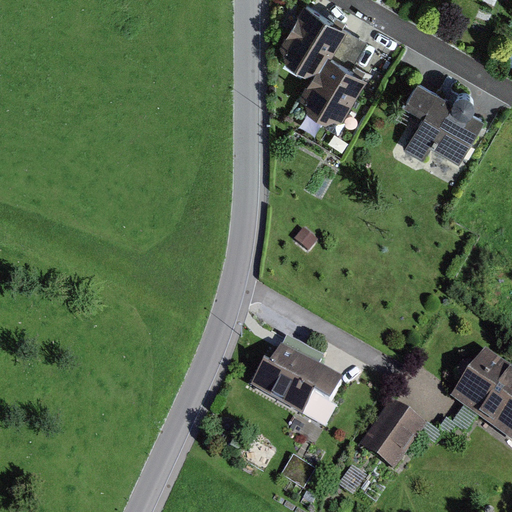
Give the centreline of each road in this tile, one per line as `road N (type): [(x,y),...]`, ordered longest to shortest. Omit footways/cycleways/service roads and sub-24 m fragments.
road 1 (residential): [(253,0),(255,150),(241,275)]
road 2 (unclassified): [(241,275),(143,511)]
road 3 (residential): [(352,0),(511,90)]
